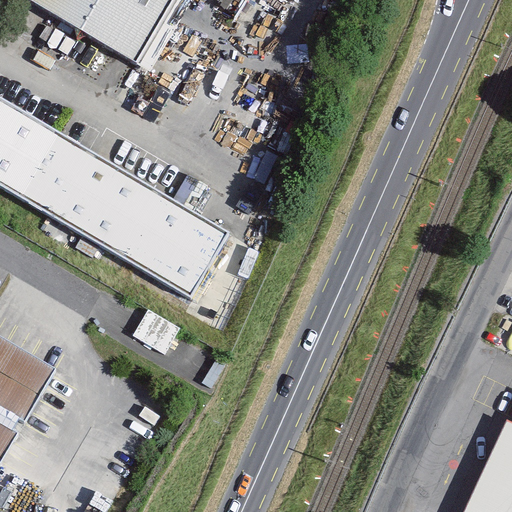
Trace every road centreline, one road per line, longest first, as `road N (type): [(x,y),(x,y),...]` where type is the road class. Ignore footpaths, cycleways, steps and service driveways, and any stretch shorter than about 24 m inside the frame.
road 1 (primary): [(469,0),(241,511)]
road 2 (unclassified): [(392,511),(511,237)]
road 3 (unknown): [(0,27),(184,139)]
